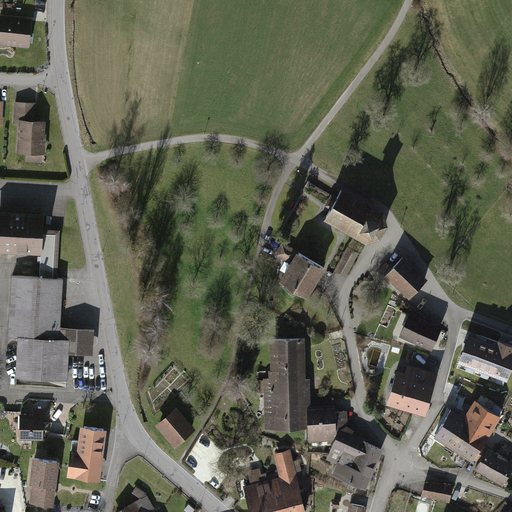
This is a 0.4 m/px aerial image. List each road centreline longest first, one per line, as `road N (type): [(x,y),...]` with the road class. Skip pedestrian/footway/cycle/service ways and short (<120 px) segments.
road 1 (residential): [(405,465),(366,413),(344,304),(351,279),(399,233)]
road 2 (residential): [(77,160),(126,414)]
road 3 (residential): [(399,233),(449,308),(454,329),(435,408),(405,465)]
road 4 (residential): [(297,160),(221,138),(77,160)]
road 5 (residential): [(297,160),(410,0)]
road 6 (residential): [(126,414),(218,511)]
road 7 (residential): [(399,233),(385,207),(297,160)]
